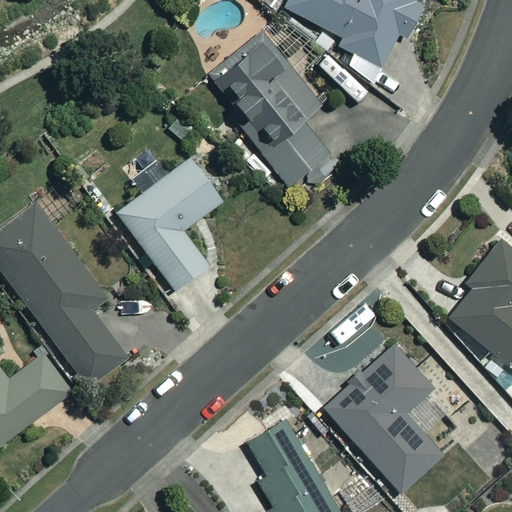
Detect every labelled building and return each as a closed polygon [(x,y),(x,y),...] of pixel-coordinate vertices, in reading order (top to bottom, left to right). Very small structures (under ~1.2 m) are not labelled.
[(284,0),(281,6),(339,36),(335,44),(377,66),(394,35),(402,39),(419,6),(412,2),(412,0),(284,0)] [(229,100),(226,103),(242,123),(237,127),(284,185),(324,153),(298,121),(317,106),(258,33),(221,63),(226,69),(209,83),(215,90),(219,88),(229,100)] [(186,159),(163,176),(153,164),(127,184),(137,196),(114,213),(171,290),(203,266),(177,231),(217,201),(186,159)] [(102,298),(34,203),(0,226),(0,275),(81,388),(123,358),(87,309),(102,298)] [(511,245),(501,236),(463,282),(470,287),(445,317),(511,373),(511,245)] [(430,392),(388,345),(319,406),(395,491),(439,453),(405,414),(430,392)] [(4,379),(0,374),(0,441),(68,391),(39,353),(4,379)] [(334,511),(280,421),(243,443),(263,476),(254,481),(270,506),(262,511),(334,511)]
